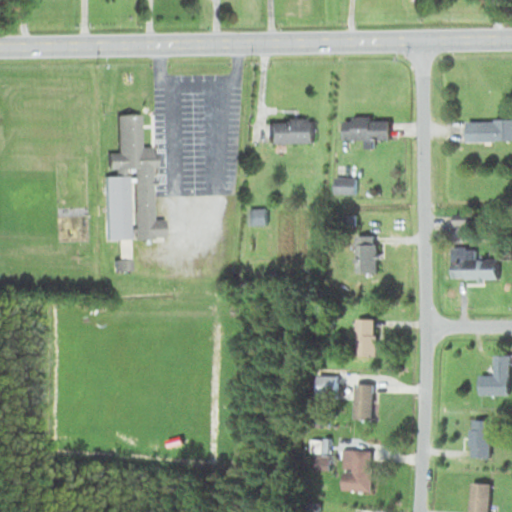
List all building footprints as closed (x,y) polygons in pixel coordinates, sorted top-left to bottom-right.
[(129,238),(162,238),(161,218),(151,218),(150,145),(138,146),(138,113),(115,113),(116,152),(105,152),(105,173),(103,173),(104,239),(115,239),(116,269),(130,269),(129,238)] [(342,139),(388,139),(388,116),(342,116),(342,139)] [(266,118),(266,142),(311,142),(311,118),(266,118)] [(465,140),(511,140),(511,118),(465,118),(465,140)] [(340,173),(360,173),(360,189),(340,189),(340,173)] [(254,203),(270,203),(271,219),(254,219),(254,203)] [(375,235),(355,235),(355,273),(375,273),(375,235)] [(450,278),(496,278),(496,259),(474,259),(474,248),(450,248),(450,278)] [(354,355),(375,355),(375,318),(354,318),(354,355)] [(508,354),(493,353),(493,374),(479,374),(478,393),(508,394),(508,354)] [(371,418),(371,382),(351,382),(351,418),(371,418)] [(489,456),(489,418),(469,418),(469,456),(489,456)] [(370,489),(370,450),(341,450),(341,489),(370,489)] [(328,470),(328,453),(311,453),(311,470),(328,470)] [(487,511),(489,481),(469,480),(467,511),(487,511)]
